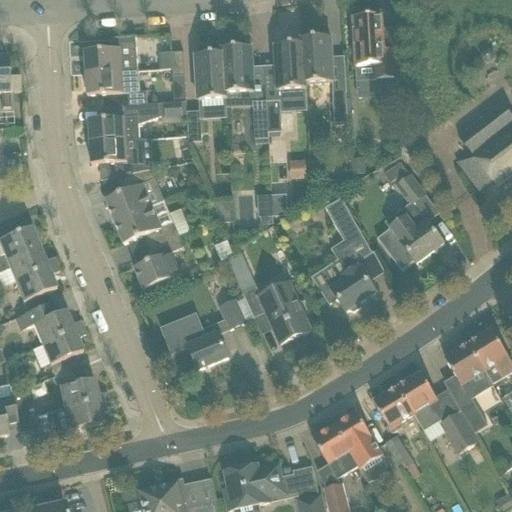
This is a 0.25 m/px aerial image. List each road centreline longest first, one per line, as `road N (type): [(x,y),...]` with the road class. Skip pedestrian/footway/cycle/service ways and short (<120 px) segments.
road 1 (residential): [(168,448),(312,405),(492,281)]
road 2 (residential): [(168,448),(61,188)]
road 3 (residential): [(61,188),(44,8)]
road 4 (residential): [(0,484),(168,448)]
road 5 (residential): [(44,8),(204,0)]
